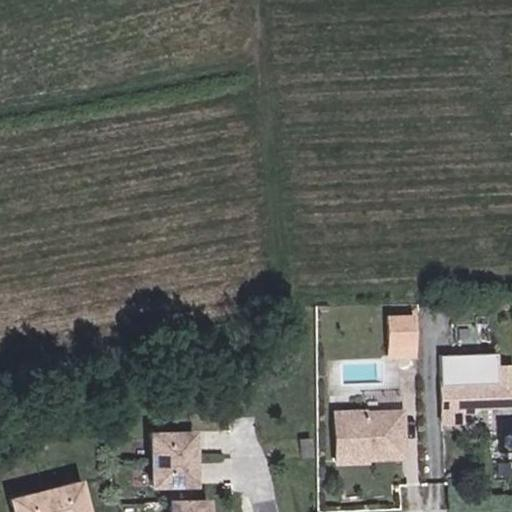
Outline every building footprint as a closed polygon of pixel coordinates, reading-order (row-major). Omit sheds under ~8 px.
[(429,359),(430,329),(404,329),(403,369),(414,369),(414,359),(429,359)] [(429,369),(429,359),(414,359),(414,369),(429,369)] [(511,434),(511,393),(511,394),(511,410),(456,411),(457,450),(476,449),(494,435),(511,434)] [(207,444),(206,429),(188,431),(189,445),(207,444)] [(404,482),(404,473),(417,473),(417,439),(400,439),(401,441),(380,440),(380,437),(351,438),(352,487),(380,485),(380,482),(404,482)] [(209,503),(210,452),(167,451),(166,502),(209,503)] [(327,480),(325,461),(316,462),(318,480),(327,480)] [(418,482),(417,473),(404,473),(404,482),(418,482)] [(98,511),(95,496),(25,511),(98,511)]
